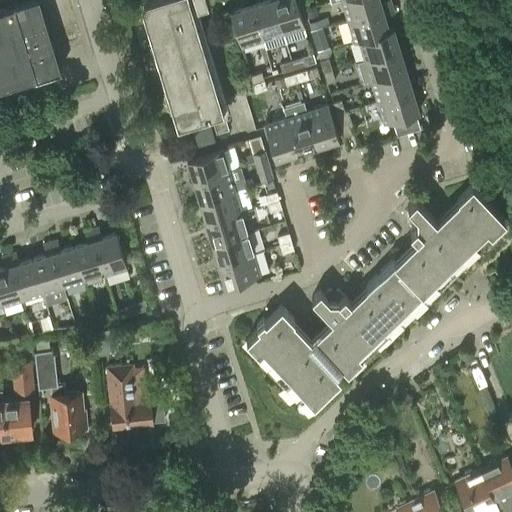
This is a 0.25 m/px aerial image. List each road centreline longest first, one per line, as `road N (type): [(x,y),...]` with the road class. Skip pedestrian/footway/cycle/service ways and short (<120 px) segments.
road 1 (residential): [(318,270),(363,224),(383,173),(450,142),(408,0)]
road 2 (residential): [(291,473),(307,439),(381,368),(481,313)]
road 3 (residential): [(193,316),(151,168),(132,152),(117,99)]
road 4 (residential): [(0,500),(231,477)]
road 5 (residential): [(231,477),(191,342),(193,316)]
road 6 (residential): [(193,316),(318,270)]
road 7 (residential): [(0,134),(117,99)]
